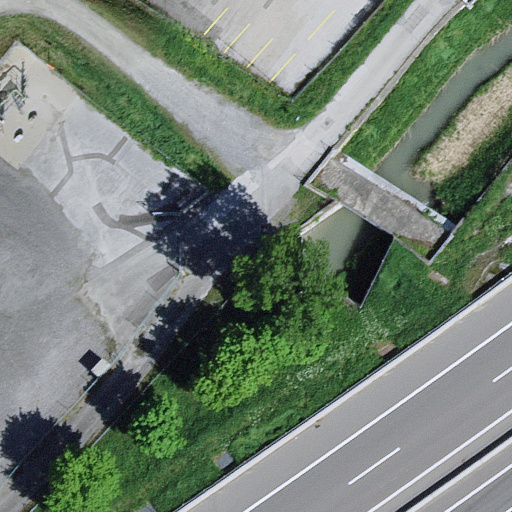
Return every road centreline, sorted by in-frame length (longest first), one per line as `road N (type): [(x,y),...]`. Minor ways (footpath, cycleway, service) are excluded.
road 1 (unclassified): [(438,0),(140,366),(0,510)]
road 2 (track): [(292,172),(45,0)]
road 3 (motorway): [(511,365),(304,511)]
